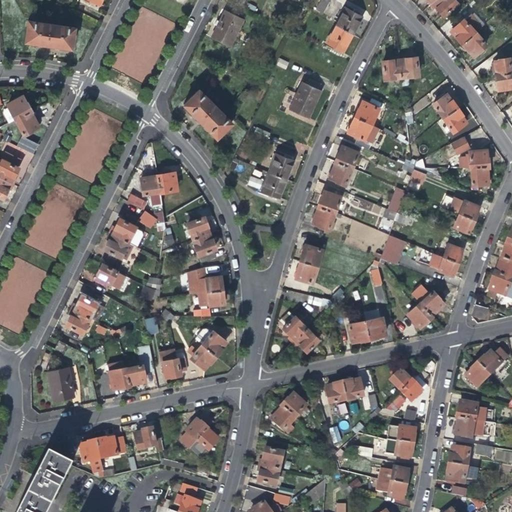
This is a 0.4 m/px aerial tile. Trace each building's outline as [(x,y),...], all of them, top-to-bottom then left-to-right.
[(321,0),(316,10),(323,13),(329,0),(321,0)] [(435,0),(433,3),(437,8),(440,11),(444,15),(456,4),(453,1),(454,0),(435,0)] [(139,7),(112,69),(146,84),(173,21),(139,7)] [(345,8),(335,26),(352,35),(357,25),(361,17),(345,8)] [(218,26),(212,38),(230,47),(243,20),(225,11),(220,21),(217,20),(215,25),(218,26)] [(456,37),(462,44),(475,33),(481,27),(470,14),(463,20),(451,31),(456,37)] [(28,21),(25,42),(48,45),(71,49),(74,28),(28,21)] [(346,46),(352,35),(335,26),(326,43),(343,52),(346,46)] [(485,45),(475,33),(462,44),(466,49),(473,56),(485,45)] [(286,70),(289,63),(280,58),(277,65),(286,70)] [(495,70),(495,76),(510,74),(511,72),(511,58),(509,61),(508,60),(493,62),(495,70)] [(408,60),(405,61),(398,61),(400,78),(417,76),(415,60),(408,60)] [(384,80),(400,78),(398,61),(391,62),(387,63),(382,63),(384,80)] [(511,88),(510,74),(495,76),(497,85),(497,90),(511,88)] [(318,91),(321,84),(310,78),(306,85),(301,83),(289,109),(308,118),(314,105),(320,92),(318,91)] [(216,139),(231,123),(198,90),(183,105),(199,122),(216,139)] [(432,105),(442,119),(455,109),(451,103),(445,96),(432,105)] [(8,105),(16,120),(30,112),(22,97),(18,99),(8,105)] [(358,110),(354,118),(369,125),(372,119),(382,124),(386,114),(361,103),(358,110)] [(461,116),(455,109),(442,119),(446,125),(442,128),(446,135),(452,131),(452,133),(465,123),(461,116)] [(34,120),(30,112),(16,120),(23,135),(38,127),(34,120)] [(367,130),(369,125),(354,118),(350,128),(348,133),(372,144),(376,134),(367,130)] [(21,136),(17,145),(34,153),(38,144),(21,136)] [(465,136),(452,143),(458,154),(471,147),(465,136)] [(339,155),(335,162),(350,169),(357,153),(342,147),(339,155)] [(459,168),(470,169),(486,167),(486,162),(485,150),(468,152),(468,155),(465,155),(465,157),(460,158),(458,159),(459,168)] [(0,178),(10,184),(12,178),(15,172),(17,169),(15,167),(19,159),(6,153),(1,163),(0,162),(0,178)] [(292,161),(291,160),(285,158),(275,154),(268,173),(285,180),(288,171),(292,161)] [(344,184),(350,169),(335,162),(331,173),(329,178),(344,184)] [(159,176),(156,176),(159,193),(176,191),(174,179),(173,166),(158,169),(159,176)] [(487,176),(486,167),(470,169),(471,185),(488,184),(487,176)] [(424,175),(417,172),(412,169),(411,173),(409,179),(420,184),(424,175)] [(282,190),(285,180),(268,173),(261,191),(270,194),(277,197),(279,198),(282,190)] [(142,196),(159,193),(156,176),(147,178),(140,179),(142,196)] [(259,189),(262,180),(250,176),(247,185),(259,189)] [(5,193),(7,189),(10,184),(0,178),(0,197),(2,198),(5,193)] [(321,200),(318,208),(333,214),(339,198),(324,192),(321,200)] [(128,202),(135,206),(138,208),(142,203),(131,197),(128,202)] [(352,208),(379,212),(380,202),(353,198),(352,208)] [(463,201),(458,214),(472,220),(475,213),(477,207),(463,201)] [(328,229),(333,214),(318,208),(315,217),(313,223),(328,229)] [(138,221),(151,229),(157,218),(144,211),(138,221)] [(394,220),(395,217),(396,213),(391,211),(389,211),(387,217),(394,220)] [(469,227),(472,220),(458,214),(453,227),(467,233),(469,227)] [(186,224),(192,240),(208,234),(205,228),(204,225),(202,218),(186,224)] [(116,226),(115,229),(112,235),(127,243),(135,228),(120,220),(116,226)] [(167,246),(175,244),(170,228),(162,230),(167,246)] [(213,249),(210,240),(208,234),(192,240),(200,262),(214,257),(212,250),(213,249)] [(133,245),(127,243),(112,235),(109,240),(107,245),(105,249),(125,260),(133,245)] [(388,235),(380,256),(379,259),(384,261),(395,265),(404,242),(388,235)] [(302,255),(300,262),(316,266),(323,244),(309,240),(307,247),(304,246),(302,255)] [(446,244),(442,257),(456,262),(459,254),(460,249),(446,244)] [(503,252),(500,260),(511,264),(511,247),(505,245),(503,252)] [(453,270),(456,262),(442,257),(432,254),(428,266),(437,270),(437,271),(451,276),(453,270)] [(497,267),(494,276),(509,282),(511,273),(511,264),(500,260),(497,267)] [(311,282),(316,266),(300,262),(297,270),(295,278),(311,282)] [(125,276),(102,265),(99,271),(95,278),(119,290),(125,276)] [(197,294),(206,292),(220,291),(219,283),(219,277),(205,278),(203,267),(188,272),(189,281),(188,281),(190,294),(197,294)] [(369,272),(373,285),(381,283),(376,269),(369,272)] [(0,289),(0,324),(20,333),(40,283),(29,279),(27,284),(5,276),(0,289)] [(503,296),(509,282),(494,276),(489,286),(488,290),(503,296)] [(410,294),(419,304),(430,316),(436,310),(442,305),(431,293),(429,294),(420,285),(410,294)] [(152,300),(154,292),(145,289),(143,298),(152,300)] [(221,298),(220,291),(206,292),(197,294),(199,307),(200,310),(192,311),(193,317),(209,316),(208,308),(205,309),(205,306),(208,306),(222,304),(221,298)] [(78,301),(76,305),(73,310),(73,311),(88,319),(95,306),(96,303),(81,296),(78,301)] [(423,322),(430,316),(419,304),(413,309),(408,299),(402,303),(408,314),(406,315),(417,328),(423,322)] [(102,310),(95,306),(88,319),(95,323),(102,310)] [(475,307),(471,317),(484,321),(487,311),(475,307)] [(78,339),(88,319),(73,311),(71,316),(66,325),(67,326),(64,332),(78,339)] [(285,331),(290,336),(294,340),(306,329),(308,326),(312,323),(306,317),(300,322),(294,316),(282,329),(285,331)] [(361,340),(368,338),(365,323),(360,324),(358,317),(347,320),(351,342),(361,340)] [(144,320),(147,336),(157,334),(154,319),(144,320)] [(380,319),(365,323),(368,338),(380,336),(384,335),(380,319)] [(322,339),(327,334),(317,323),(312,328),(322,339)] [(95,332),(104,335),(107,328),(97,325),(95,332)] [(318,340),(306,329),(294,340),(298,345),(306,352),(310,349),(318,340)] [(211,333),(201,346),(214,356),(219,349),(224,343),(211,333)] [(54,349),(62,353),(66,345),(58,341),(54,349)] [(208,363),(214,356),(201,346),(191,358),(203,369),(208,363)] [(139,366),(124,369),(128,385),(138,383),(144,382),(143,376),(154,374),(149,347),(136,350),(139,366)] [(179,374),(176,360),(174,350),(161,353),(163,363),(161,363),(164,377),(172,376),(179,374)] [(483,360),(476,366),(488,377),(497,368),(505,360),(497,352),(491,357),(488,354),(483,360)] [(476,389),(488,377),(476,366),(471,371),(465,377),(476,389)] [(67,368),(47,373),(53,402),(64,399),(73,397),(67,368)] [(120,387),(128,385),(124,369),(108,373),(112,389),(120,387)] [(389,382),(399,392),(409,382),(402,375),(400,372),(389,382)] [(415,376),(409,382),(399,392),(409,403),(416,396),(425,386),(415,376)] [(349,384),(342,385),(345,402),(361,399),(358,382),(349,384)] [(328,406),(345,402),(342,385),(331,388),(325,389),(328,406)] [(292,396),(281,409),(294,420),(305,407),(296,399),(292,396)] [(376,408),(374,397),(367,398),(369,410),(376,408)] [(341,415),(348,412),(345,403),(338,405),(341,415)] [(351,413),(358,412),(357,403),(350,404),(351,413)] [(457,411),(456,419),(472,422),(480,423),(489,424),(490,425),(492,412),(474,410),(475,406),(459,403),(457,411)] [(321,409),(322,412),(324,421),(333,419),(330,407),(321,409)] [(404,418),(414,421),(416,412),(406,408),(404,418)] [(283,433),(294,420),(281,409),(274,417),(270,421),(283,433)] [(200,418),(196,423),(194,423),(192,421),(189,424),(187,427),(189,428),(185,433),(186,434),(179,441),(189,450),(196,443),(206,432),(205,431),(209,426),(200,418)] [(489,424),(480,423),(472,422),(456,419),(455,428),(453,436),(470,438),(470,435),(487,438),(489,424)] [(341,430),(349,428),(347,420),(339,422),(341,430)] [(355,435),(358,433),(363,428),(359,423),(351,430),(355,435)] [(396,442),(410,445),(411,437),(413,431),(388,427),(386,440),(396,442)] [(134,436),(137,452),(151,449),(152,452),(159,451),(157,438),(151,439),(150,432),(142,434),(134,436)] [(216,441),(206,432),(196,443),(207,452),(211,447),(216,441)] [(107,442),(96,444),(99,460),(126,454),(122,438),(110,441),(107,442)] [(342,440),(333,449),(336,453),(339,450),(345,444),(342,440)] [(409,451),(410,445),(396,442),(386,440),(383,455),(408,459),(409,451)] [(102,473),(99,460),(96,444),(89,446),(79,448),(82,464),(91,462),(93,475),(102,473)] [(492,448),(483,446),(477,445),(475,456),(491,459),(492,448)] [(351,446),(350,453),(369,457),(371,450),(351,446)] [(450,456),(449,465),(465,468),(468,452),(451,449),(450,456)] [(263,459),(261,466),(278,470),(281,455),(264,451),(263,459)] [(129,458),(132,471),(137,469),(134,457),(129,458)] [(47,511),(69,470),(45,458),(38,473),(18,511),(47,511)] [(446,481),(462,484),(463,478),(476,480),(477,470),(465,468),(449,465),(447,474),(446,481)] [(274,487),(278,470),(261,466),(260,474),(258,483),(274,487)] [(406,472),(392,469),(392,472),(380,469),(377,479),(389,482),(403,486),(405,478),(406,472)] [(196,470),(194,475),(207,479),(208,474),(196,470)] [(402,492),(403,486),(389,482),(377,479),(375,491),(387,494),(386,496),(401,499),(402,492)] [(324,480),(311,490),(304,496),(310,505),(323,495),(324,480)] [(180,485),(178,493),(194,497),(196,489),(180,485)] [(451,495),(458,497),(464,499),(466,490),(453,487),(451,495)] [(278,495),(291,498),(292,491),(279,488),(278,495)] [(183,498),(177,511),(195,511),(196,511),(199,504),(183,498)] [(481,503),(472,500),(479,510),(483,506),(481,503)]
